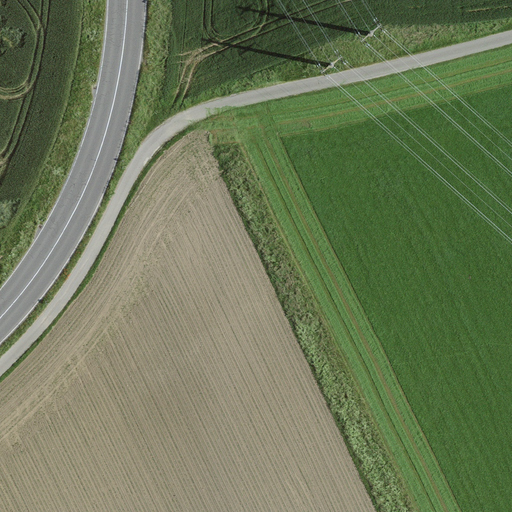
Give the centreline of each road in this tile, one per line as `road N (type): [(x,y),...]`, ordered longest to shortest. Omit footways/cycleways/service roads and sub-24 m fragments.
road 1 (unclassified): [(0,371),(84,267),(152,142),(184,117),(511,34)]
road 2 (primary): [(0,315),(70,222),(94,167),(118,82),(127,0)]
